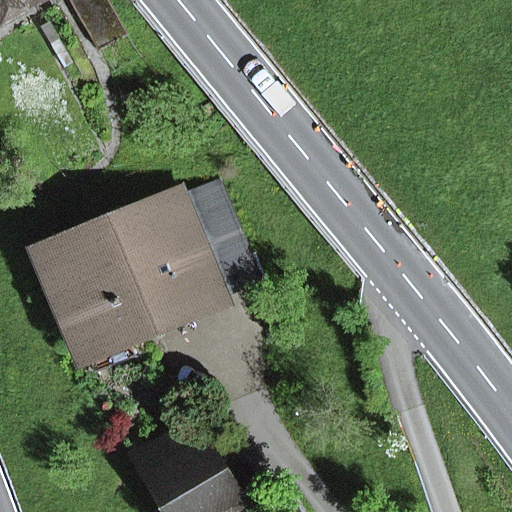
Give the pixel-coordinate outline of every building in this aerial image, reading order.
[(0,0),(0,24),(40,0),(0,0)] [(70,0),(100,52),(129,35),(108,0),(70,0)] [(219,294),(259,277),(220,183),(59,249),(101,351),(129,340),(158,328),(194,313),(222,301),(219,294)] [(129,340),(101,351),(59,249),(45,255),(94,374),(136,357),(129,340)] [(158,328),(161,335),(197,320),(194,313),(158,328)] [(171,511),(233,511),(246,504),(194,419),(137,454),(171,511)]
